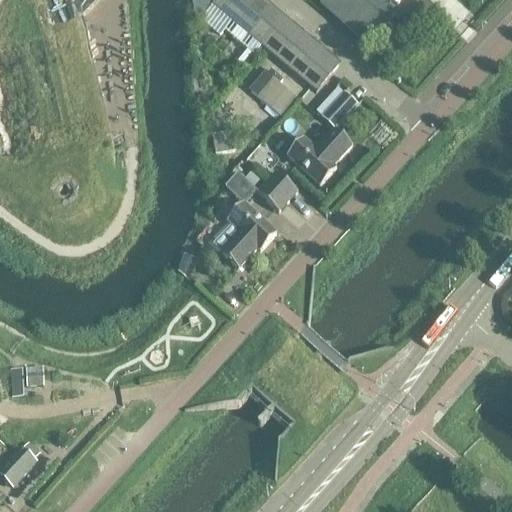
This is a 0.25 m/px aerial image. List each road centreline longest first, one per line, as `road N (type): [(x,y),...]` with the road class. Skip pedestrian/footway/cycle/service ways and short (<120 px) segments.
road 1 (unclassified): [(78,511),(265,300)]
road 2 (residential): [(265,300),(421,125)]
road 3 (unclassified): [(421,125),(290,0)]
road 4 (tertiary): [(343,462),(398,413),(432,351)]
road 5 (tertiary): [(432,351),(391,386),(343,462)]
road 6 (residential): [(421,125),(511,26)]
